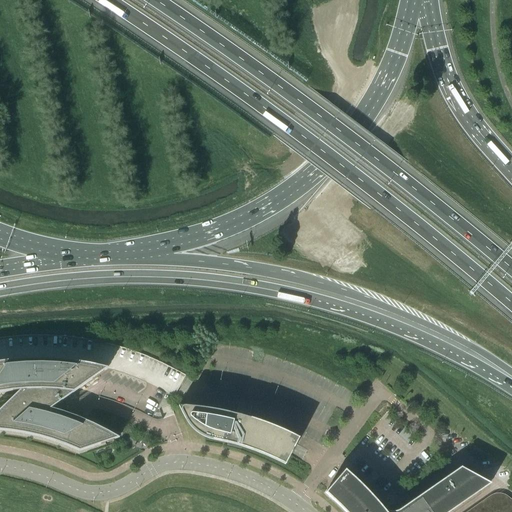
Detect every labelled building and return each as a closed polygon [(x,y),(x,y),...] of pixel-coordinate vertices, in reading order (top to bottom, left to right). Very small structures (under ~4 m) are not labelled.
[(51,408),(74,392),(108,368),(106,368),(90,364),(74,361),(58,360),(42,359),(26,359),(9,361),(0,362),(0,393),(2,393),(13,391),(20,391),(0,410),(0,430),(7,431),(18,432),(29,434),(36,436),(42,438),(49,440),(56,442),(63,444),(70,447),(80,451),(119,438),(110,432),(100,427),(92,423),(85,420),(74,416),(66,413),(60,411),(51,408)] [(188,377),(174,397),(179,400),(193,381),(188,377)] [(241,449),(242,447),(249,450),(257,452),(265,456),(285,465),(299,438),(292,435),(283,431),(273,427),(263,423),(253,419),(248,418),(237,415),(228,413),(218,411),(207,409),(196,407),(185,406),(179,406),(186,420),(187,423),(189,426),(192,428),(194,431),(197,433),(200,435),(203,437),(207,438),(210,439),(213,440),(224,442),(227,443),(227,445),(241,449)] [(450,511),(478,493),(490,484),(461,467),(400,510),(398,511),(396,511),(393,511),(391,511),(390,511),(388,511),(386,510),(383,509),(382,507),(376,501),(369,493),(360,483),(350,475),(345,470),(325,493),(330,498),(332,499),(342,509),(344,511),(450,511)] [(511,511),(511,506),(500,496),(472,511),(511,511)]
